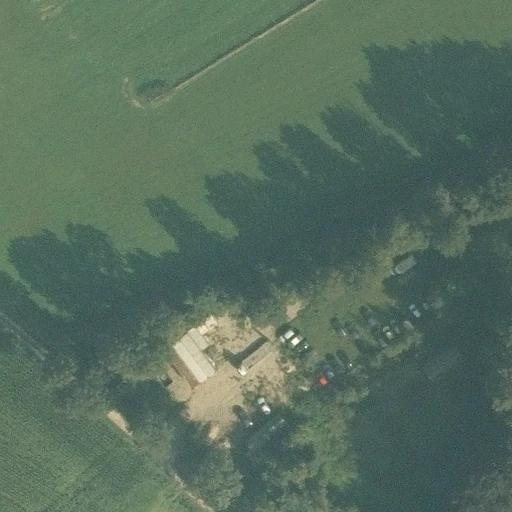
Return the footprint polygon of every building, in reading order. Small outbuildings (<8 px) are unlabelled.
[(511,277),(492,279),(495,310),(500,309),(500,315),(511,314),(510,308),(511,308),(511,277)] [(217,328),(209,336),(227,356),(235,348),(217,328)] [(436,380),(466,356),(453,340),(423,364),(436,380)] [(182,352),(161,367),(168,376),(188,361),(182,352)] [(181,398),(202,379),(192,369),(172,389),(181,398)]
